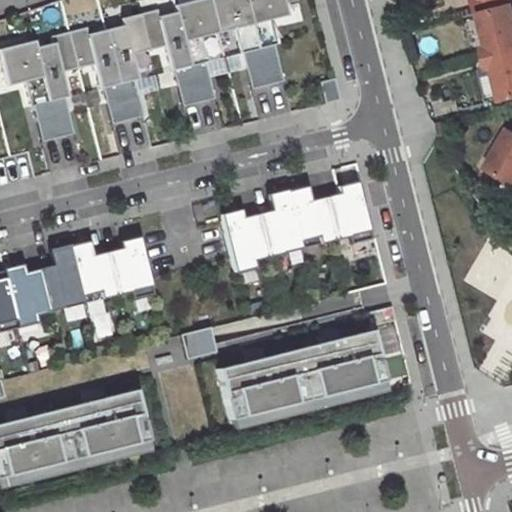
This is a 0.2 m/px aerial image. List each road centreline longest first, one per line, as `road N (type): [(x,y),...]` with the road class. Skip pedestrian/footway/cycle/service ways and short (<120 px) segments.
road 1 (residential): [(383,123),(0,219)]
road 2 (residential): [(383,123),(472,473)]
road 3 (unknown): [(228,347),(427,296)]
road 4 (residential): [(351,0),(383,123)]
